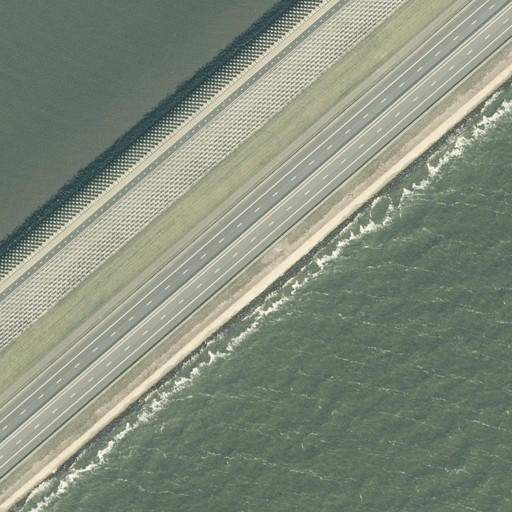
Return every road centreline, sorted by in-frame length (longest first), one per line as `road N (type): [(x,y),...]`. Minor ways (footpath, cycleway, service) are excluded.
road 1 (motorway): [(0,458),(511,18)]
road 2 (motorway): [(492,0),(0,428)]
